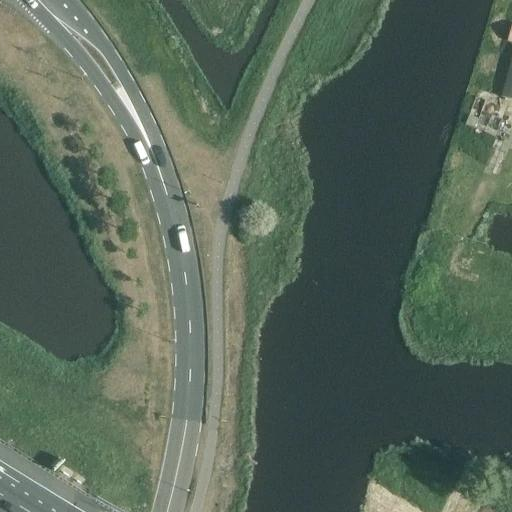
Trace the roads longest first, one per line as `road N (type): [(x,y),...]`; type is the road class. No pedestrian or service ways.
road 1 (secondary): [(148,144),(178,241),(189,329),(185,420),(167,511)]
road 2 (track): [(511,129),(465,228),(448,292),(454,327),(511,337)]
road 3 (secondary): [(31,0),(148,144)]
road 4 (secondary): [(148,144),(127,83),(66,0)]
